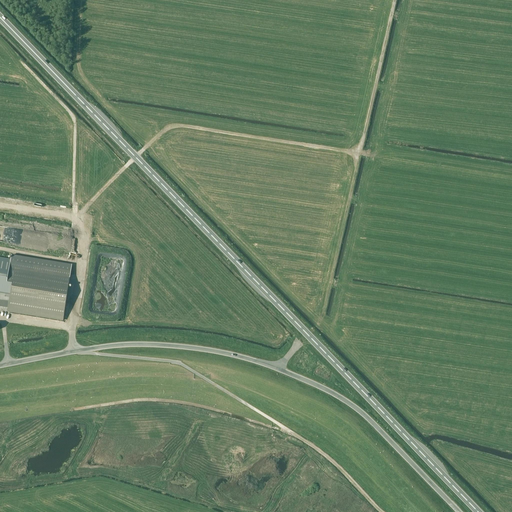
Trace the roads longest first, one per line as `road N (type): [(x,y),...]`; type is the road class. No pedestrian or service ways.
road 1 (trunk): [(478,511),(0,17)]
road 2 (unclassified): [(458,511),(356,408),(278,369),(179,346),(73,351)]
road 3 (track): [(85,239),(78,216),(168,127),(359,153)]
road 4 (track): [(74,409),(153,399),(288,432),(330,459),(381,511)]
road 5 (track): [(319,321),(394,0)]
